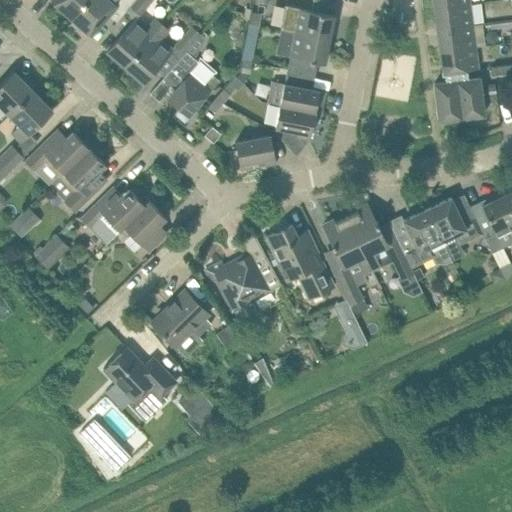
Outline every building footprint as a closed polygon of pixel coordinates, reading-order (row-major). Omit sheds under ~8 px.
[(51,0),(50,1),(71,18),(86,0),(51,0)] [(86,0),(71,18),(91,36),(109,15),(116,21),(134,0),(86,0)] [(152,0),(134,0),(116,21),(116,22),(130,6),(140,15),(152,0)] [(432,0),(434,8),(469,3),(468,0),(432,0)] [(472,25),(469,3),(434,8),(437,29),(472,25)] [(280,28),(294,31),(294,32),(329,39),(334,15),(299,8),(297,15),(294,15),(294,12),(284,10),(280,28)] [(248,23),(258,25),(260,13),(251,11),(248,23)] [(147,27),(136,17),(107,50),(125,66),(162,24),(155,18),(147,27)] [(241,60),(242,60),(251,61),(258,25),(248,23),(241,60)] [(169,30),(162,24),(125,66),(143,82),(172,49),(161,39),(169,30)] [(184,53),(201,34),(191,25),(174,45),(184,53)] [(437,29),(440,51),(475,46),(472,25),(437,29)] [(203,31),(201,34),(184,53),(161,79),(173,90),(167,98),(179,109),(175,113),(184,121),(220,80),(194,58),(202,43),(209,36),(203,31)] [(294,32),(289,56),(324,63),(329,39),(294,32)] [(478,68),(475,46),(440,51),(443,73),(444,73),(445,81),(468,78),(467,70),(478,68)] [(250,73),(251,61),(242,60),(241,72),(250,73)] [(501,74),(511,73),(510,64),(500,65),(501,74)] [(501,74),(500,65),(490,67),(492,75),(501,74)] [(0,105),(9,114),(33,90),(13,70),(0,82),(0,105)] [(272,81),(268,102),(279,105),(314,112),(314,113),(320,114),(322,104),(324,91),(319,90),(312,89),(294,85),(296,75),(287,73),(285,83),(284,83),(272,81)] [(479,77),(468,78),(445,81),(434,82),(439,120),(483,114),(479,77)] [(216,97),(222,103),(230,94),(229,93),(234,87),(229,82),(216,97)] [(11,132),(20,142),(52,110),(33,90),(9,114),(19,124),(11,132)] [(214,112),(220,106),(231,112),(233,108),(222,103),(216,97),(208,106),(214,112)] [(279,107),(275,126),(298,131),(297,137),(309,139),(314,113),(314,112),(279,105),(279,107)] [(220,134),(212,126),(204,135),(213,143),(220,134)] [(58,127),(44,141),(25,160),(34,170),(44,161),(58,176),(59,176),(93,143),(89,139),(88,140),(84,140),(82,141),(72,131),(67,136),(58,127)] [(235,141),(239,164),(263,159),(264,165),(276,163),(270,134),(235,141)] [(97,147),(93,143),(59,176),(58,176),(49,185),(74,211),(88,198),(105,180),(105,176),(99,170),(105,164),(95,154),(96,152),(96,148),(97,147)] [(0,156),(0,178),(23,156),(12,145),(0,156)] [(115,234),(119,230),(149,201),(145,196),(144,197),(140,197),(138,198),(128,188),(122,194),(113,185),(94,204),(79,217),(90,228),(93,225),(108,241),(115,234)] [(0,209),(9,201),(0,192),(0,209)] [(511,242),(511,211),(504,194),(470,210),(474,218),(481,233),(491,253),(511,242)] [(481,233),(474,218),(463,224),(450,197),(426,208),(442,240),(453,235),(458,244),(481,233)] [(158,210),(149,201),(119,230),(125,236),(130,232),(148,251),(167,232),(159,224),(166,216),(166,211),(167,210),(163,206),(158,210)] [(357,211),(346,216),(372,270),(379,266),(380,266),(373,252),(387,245),(380,230),(378,225),(377,222),(376,222),(367,202),(356,208),(357,211)] [(28,206),(9,224),(21,236),(40,218),(28,206)] [(399,244),(410,267),(432,257),(435,263),(445,263),(451,260),(442,240),(426,208),(403,220),(408,230),(395,236),(399,244)] [(333,218),(322,224),(332,243),(331,244),(333,247),(335,250),(343,266),(357,260),(364,274),(372,270),(346,216),(335,222),(333,218)] [(274,232),(266,236),(287,279),(296,275),(307,298),(332,286),(308,234),(298,239),(291,224),(288,225),(285,222),(274,228),(274,232)] [(222,260),(205,269),(211,282),(216,280),(232,309),(254,298),(259,308),(275,299),(269,288),(280,282),(254,234),(243,240),(250,252),(224,265),(222,260)] [(51,270),(68,244),(57,237),(40,263),(51,270)] [(389,249),(386,250),(398,274),(400,277),(401,280),(414,274),(410,267),(399,244),(389,249)] [(344,269),(334,274),(346,299),(346,300),(349,305),(358,301),(363,298),(357,285),(356,284),(348,267),(344,269)] [(184,289),(151,321),(174,345),(207,313),(184,289)] [(84,298),(79,304),(87,312),(93,307),(84,298)] [(353,313),(349,305),(346,300),(338,304),(344,317),(353,313)] [(358,301),(349,305),(353,313),(362,309),(358,301)] [(237,339),(227,323),(214,332),(225,348),(237,339)] [(126,346),(103,368),(132,399),(128,403),(144,420),(166,399),(162,394),(176,381),(152,357),(144,365),(126,346)] [(262,358),(254,363),(261,374),(267,370),(262,358)] [(220,413),(195,384),(177,401),(189,414),(192,411),(207,426),(220,413)] [(102,426),(87,440),(115,470),(130,455),(102,426)]
